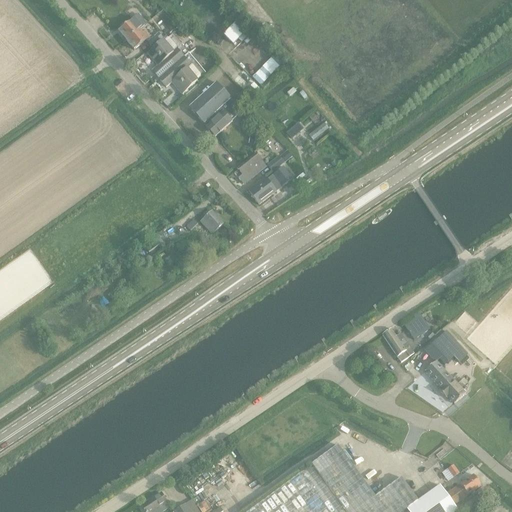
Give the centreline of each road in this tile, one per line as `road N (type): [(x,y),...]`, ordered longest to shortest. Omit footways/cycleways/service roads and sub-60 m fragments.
road 1 (secondary): [(0,443),(287,251)]
road 2 (unclassified): [(0,414),(270,232)]
road 3 (unclassified): [(59,0),(270,232)]
road 4 (unclassified): [(100,511),(322,364)]
road 5 (unclassified): [(322,364),(384,408),(453,433),(511,479)]
road 6 (unclassified): [(322,364),(470,264)]
road 7 (unclassified): [(270,232),(397,159)]
road 8 (secondary): [(287,251),(406,172)]
road 9 (secondary): [(406,172),(511,102)]
